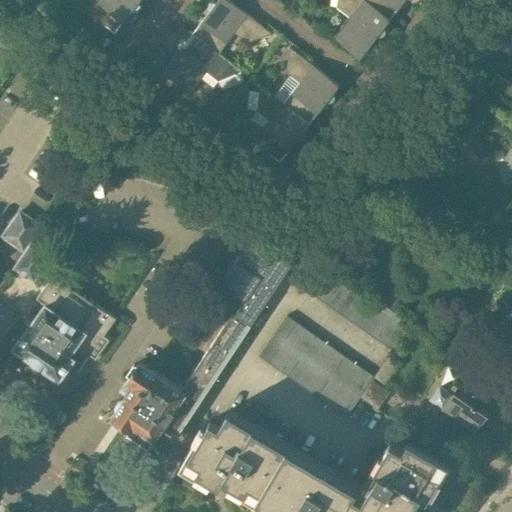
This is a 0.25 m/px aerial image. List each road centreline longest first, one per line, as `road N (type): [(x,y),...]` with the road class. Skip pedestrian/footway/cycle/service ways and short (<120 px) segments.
road 1 (unknown): [(35,485),(193,265),(176,232),(98,177)]
road 2 (residential): [(365,83),(258,0)]
